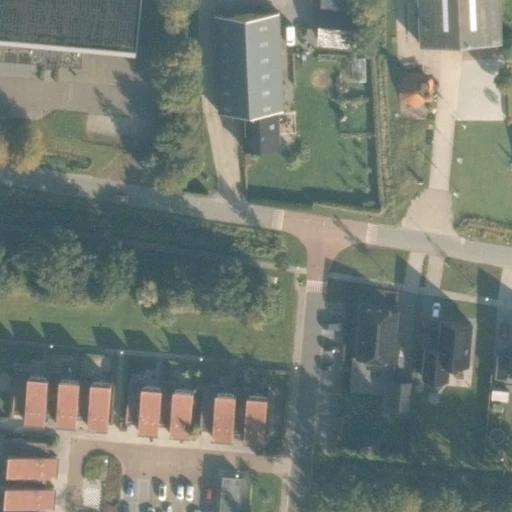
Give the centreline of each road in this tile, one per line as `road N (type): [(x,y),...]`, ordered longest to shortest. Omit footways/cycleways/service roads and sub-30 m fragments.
road 1 (tertiary): [(318,225),(0,169)]
road 2 (residential): [(69,511),(75,444),(299,463)]
road 3 (residential): [(318,225),(299,463)]
road 4 (tertiary): [(511,257),(318,225)]
